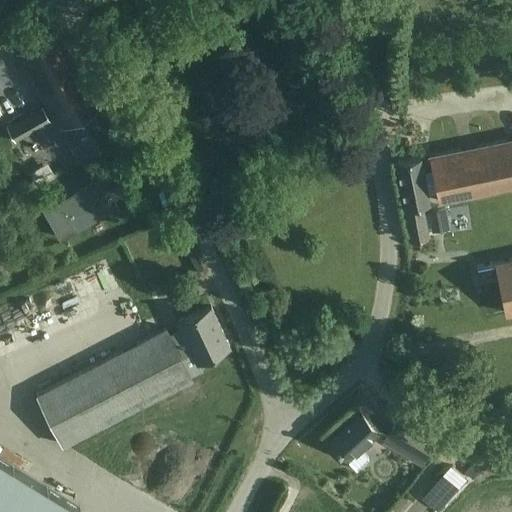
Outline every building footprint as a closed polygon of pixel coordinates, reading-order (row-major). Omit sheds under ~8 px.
[(17,54),(70,145),(78,158),(110,139),(92,108),(99,104),(56,32),(17,54)] [(14,141),(50,120),(42,106),(6,126),(14,141)] [(438,200),(511,185),(511,137),(429,155),(438,200)] [(401,160),(395,161),(410,241),(412,241),(428,237),(427,232),(422,210),(421,205),(429,203),(420,156),(401,160)] [(88,215),(109,203),(95,180),(57,203),(53,195),(40,203),(60,237),(90,220),(88,215)] [(511,257),(494,261),(504,313),(511,310),(511,257)] [(177,321),(182,329),(197,360),(229,345),(211,305),(177,321)] [(201,369),(197,360),(182,329),(169,336),(165,327),(36,393),(62,443),(191,377),(190,375),(201,369)] [(325,436),(347,460),(355,469),(368,458),(359,448),(379,430),(358,406),(325,436)] [(396,420),(387,435),(425,457),(434,442),(396,420)] [(475,457),(464,470),(471,477),(482,463),(475,457)] [(0,459),(0,511),(78,511),(81,509),(0,459)]
